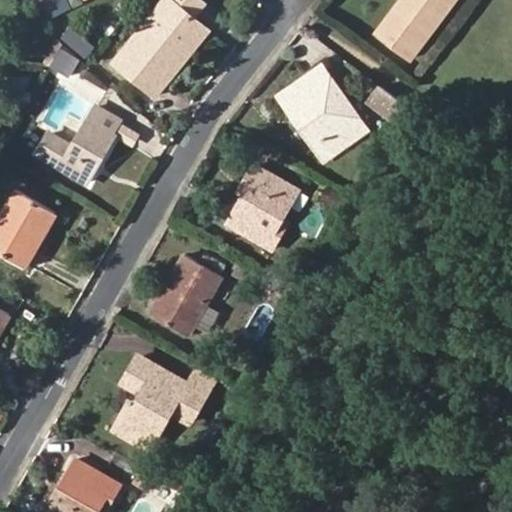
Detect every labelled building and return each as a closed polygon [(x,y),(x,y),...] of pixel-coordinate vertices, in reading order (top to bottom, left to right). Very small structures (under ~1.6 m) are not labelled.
[(80,0),(47,0),(52,14),(82,4),(80,0)] [(155,75),(196,22),(166,0),(156,0),(111,62),(153,94),(163,81),(155,75)] [(402,0),(377,34),(411,60),(443,16),(438,12),(448,0),(402,0)] [(448,0),(438,12),(443,16),(455,0),(448,0)] [(203,27),(196,22),(155,75),(163,81),(203,27)] [(75,86),(86,65),(61,52),(50,73),(75,86)] [(322,70),(307,80),(283,96),(291,108),(324,158),(363,131),(322,70)] [(396,120),(407,98),(377,83),(366,105),(396,120)] [(70,145),(48,131),(36,151),(87,181),(114,133),(112,132),(120,118),(95,104),(70,145)] [(253,166),(245,180),(252,185),(245,197),(228,226),(274,251),(283,235),(276,231),(282,219),(298,192),(253,166)] [(252,185),(245,180),(237,192),(245,197),(252,185)] [(15,189),(0,215),(0,251),(25,266),(56,212),(15,189)] [(290,223),(282,219),(276,231),(283,235),(290,223)] [(223,273),(186,252),(152,312),(188,334),(223,273)] [(0,327),(10,310),(0,303),(0,327)] [(178,400),(186,386),(137,359),(122,384),(138,394),(117,431),(150,450),(171,412),(190,425),(198,412),(178,400)] [(195,370),(186,386),(178,400),(198,412),(215,382),(195,370)] [(55,499),(49,496),(39,511),(96,511),(100,507),(106,496),(113,500),(122,485),(78,460),(62,488),(55,499)] [(55,485),(49,496),(55,499),(62,488),(55,485)] [(106,496),(100,507),(107,511),(113,500),(106,496)]
